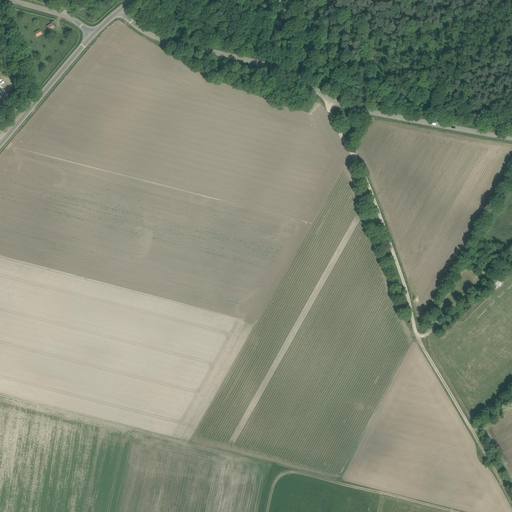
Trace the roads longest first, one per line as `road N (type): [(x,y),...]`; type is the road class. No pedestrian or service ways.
road 1 (track): [(326,97),(419,336),(511,499)]
road 2 (unclassified): [(511,138),(336,103),(267,64),(151,35),(119,9)]
road 3 (tertiary): [(0,146),(93,34)]
